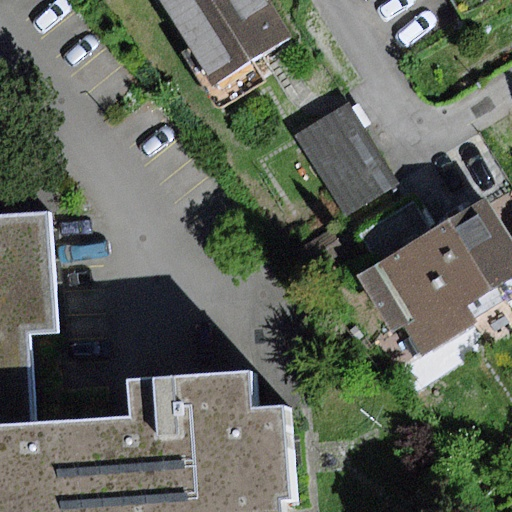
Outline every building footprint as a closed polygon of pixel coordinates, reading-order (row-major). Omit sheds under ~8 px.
[(159,0),(213,85),(292,36),(269,0),(159,0)] [(484,0),(452,0),(461,14),(484,0)] [(346,218),(397,187),(348,107),(297,139),(346,218)] [(360,233),(378,264),(432,232),(414,202),(360,233)] [(467,304),(511,278),(511,242),(493,209),(455,231),(450,222),(432,232),(378,264),(357,276),(393,337),(406,330),(423,359),(480,326),(467,304)] [(47,215),(0,218),(0,426),(35,424),(29,333),(55,331),(47,215)] [(128,418),(35,424),(0,426),(0,511),(279,511),(279,499),(294,498),(288,406),(256,408),(253,372),(126,381),(128,418)]
